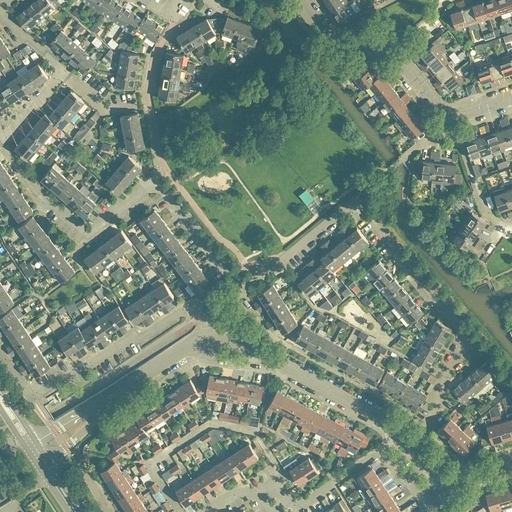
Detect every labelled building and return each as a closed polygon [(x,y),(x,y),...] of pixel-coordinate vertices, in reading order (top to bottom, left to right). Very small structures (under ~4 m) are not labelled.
[(54,8),(48,0),(36,0),(34,2),(45,15),(54,8)] [(96,8),(100,0),(87,0),(86,2),(96,8)] [(105,14),(114,0),(100,0),(96,8),(105,14)] [(115,21),(124,6),(114,0),(105,14),(115,21)] [(349,3),(346,0),(324,0),(333,13),(349,3)] [(489,18),(482,0),(478,0),(479,3),(473,5),(478,21),(489,18)] [(500,14),(495,0),(482,0),(489,18),(500,14)] [(511,10),(507,0),(495,0),(500,14),(511,10)] [(478,21),(473,5),(466,7),(464,1),(460,2),(468,25),(478,21)] [(45,15),(34,2),(25,9),(36,22),(45,15)] [(468,25),(460,2),(455,3),(458,10),(451,13),(456,29),(468,25)] [(340,23),(355,13),(349,3),(333,13),(340,23)] [(124,27),(134,12),(124,6),(115,21),(124,27)] [(36,22),(25,9),(16,16),(27,30),(36,22)] [(136,29),(143,19),(143,18),(134,12),(124,27),(134,33),(137,30),(136,29)] [(146,35),(155,21),(145,14),(143,18),(143,19),(136,29),(137,30),(146,35)] [(233,36),(239,20),(228,16),(222,32),(233,36)] [(216,33),(207,18),(197,24),(206,39),(216,33)] [(239,52),(249,24),(239,20),(233,36),(238,38),(236,44),(237,45),(235,51),(239,52)] [(156,42),(165,27),(155,21),(146,35),(156,42)] [(206,53),(203,48),(204,47),(201,42),(206,39),(197,24),(187,30),(196,45),(198,50),(202,56),(206,53)] [(247,48),(249,42),(255,44),(260,28),(249,24),(239,52),(243,53),(245,47),(247,48)] [(59,51),(70,38),(61,30),(50,44),(59,51)] [(196,45),(187,30),(177,36),(186,51),(196,45)] [(67,59),(78,46),(70,38),(59,51),(67,59)] [(0,59),(10,52),(4,43),(0,44),(0,59)] [(422,68),(441,53),(434,44),(420,55),(425,61),(419,65),(422,68)] [(27,45),(20,49),(24,55),(31,51),(27,45)] [(76,66),(87,53),(78,46),(67,59),(76,66)] [(137,66),(139,54),(122,51),(120,63),(137,66)] [(181,66),(183,54),(166,51),(164,63),(181,66)] [(85,74),(96,61),(87,53),(76,66),(85,74)] [(435,73),(448,62),(441,53),(422,68),(425,72),(430,67),(435,73)] [(511,62),(509,55),(499,59),(504,75),(511,73),(511,75),(511,62)] [(504,75),(499,59),(488,62),(496,85),(500,84),(498,77),(504,75)] [(436,86),(456,71),(448,62),(435,73),(439,78),(434,83),(436,86)] [(496,85),(488,62),(477,66),(482,83),(489,80),(492,87),(496,85)] [(48,77),(38,63),(28,69),(38,84),(48,77)] [(135,77),(137,66),(120,63),(118,74),(135,77)] [(179,77),(181,66),(164,63),(162,74),(179,77)] [(38,84),(28,69),(19,76),(28,90),(38,84)] [(368,85),(382,74),(379,70),(373,74),(368,69),(361,75),(358,71),(352,75),(355,79),(355,80),(363,89),(368,85)] [(449,91),(463,80),(456,71),(436,86),(439,90),(445,85),(449,91)] [(133,89),(135,77),(118,74),(116,86),(133,89)] [(190,91),(191,86),(184,85),(185,83),(179,83),(179,77),(162,74),(160,86),(178,88),(177,89),(183,90),(190,91)] [(375,93),(394,78),(392,75),(386,79),(382,74),(368,85),(375,93)] [(28,90),(19,76),(9,82),(19,97),(28,90)] [(382,102),(396,91),(391,86),(397,81),(394,78),(375,93),(382,102)] [(19,97),(9,82),(0,88),(0,89),(9,103),(19,97)] [(176,100),(177,89),(178,88),(160,86),(158,97),(176,100)] [(0,109),(9,103),(0,89),(0,109)] [(84,102),(71,90),(63,99),(76,111),(84,102)] [(389,111),(409,96),(406,92),(400,97),(396,91),(382,102),(389,111)] [(396,120),(410,109),(406,104),(411,99),(409,96),(389,111),(396,120)] [(76,111),(63,99),(56,108),(69,119),(76,111)] [(69,119),(56,108),(49,116),(48,116),(58,125),(57,125),(61,128),(69,119)] [(401,131),(404,129),(423,114),(420,110),(414,115),(410,109),(396,120),(394,122),(401,131)] [(95,110),(91,117),(96,121),(99,114),(95,110)] [(140,124),(138,112),(121,115),(123,127),(140,124)] [(58,125),(48,116),(49,116),(45,113),(37,122),(50,133),(57,125),(58,125)] [(411,138),(425,127),(420,122),(426,117),(423,114),(404,129),(411,138)] [(50,133),(37,122),(30,131),(43,142),(50,133)] [(142,135),(140,124),(123,127),(125,138),(142,135)] [(505,151),(504,147),(511,143),(507,128),(496,132),(503,151),(505,151)] [(43,142),(30,131),(22,139),(35,151),(43,142)] [(503,151),(496,132),(486,135),(492,151),(500,148),(501,152),(503,151)] [(144,146),(142,135),(125,138),(127,150),(144,146)] [(484,158),(483,154),(492,151),(486,135),(476,139),(483,158),(484,158)] [(35,151),(22,139),(15,148),(28,159),(35,151)] [(483,158),(476,139),(466,142),(471,158),(480,155),(481,159),(483,158)] [(435,152),(434,158),(434,162),(432,178),(431,183),(441,184),(440,189),(442,189),(443,184),(445,163),(440,162),(440,158),(439,158),(440,152),(435,152)] [(142,167),(129,155),(121,164),(134,176),(142,167)] [(434,162),(423,160),(423,161),(416,160),(415,171),(422,172),(421,181),(423,181),(423,177),(432,178),(434,162)] [(72,165),(78,171),(83,166),(76,161),(72,165)] [(455,173),(456,164),(445,163),(443,184),(460,185),(461,173),(455,173)] [(134,176),(121,164),(113,173),(126,184),(134,176)] [(50,187),(61,174),(52,166),(41,179),(50,187)] [(480,168),(473,171),(476,177),(488,173),(486,167),(480,168)] [(0,190),(14,182),(7,172),(0,177),(0,190)] [(58,194),(70,181),(74,177),(69,173),(66,177),(61,174),(50,187),(58,194)] [(126,184),(113,173),(106,182),(119,193),(126,184)] [(67,202),(78,188),(70,181),(58,194),(67,202)] [(0,192),(6,201),(20,191),(14,182),(0,190),(0,192)] [(510,207),(505,191),(503,187),(493,191),(500,210),(510,207)] [(76,209),(87,196),(78,188),(67,202),(76,209)] [(12,210),(26,201),(20,191),(6,201),(12,210)] [(308,210),(316,204),(306,191),(298,198),(308,210)] [(85,217),(96,204),(87,196),(76,209),(85,217)] [(33,210),(26,201),(12,210),(18,220),(33,210)] [(148,229),(162,219),(154,209),(141,220),(148,229)] [(486,222),(469,210),(463,219),(480,231),(486,222)] [(26,236),(40,225),(33,216),(19,226),(26,236)] [(155,238),(169,228),(162,219),(148,229),(155,238)] [(463,225),(460,230),(473,240),(480,231),(463,219),(460,223),(463,225)] [(33,245),(47,234),(40,225),(26,236),(33,245)] [(162,247),(175,237),(169,228),(155,238),(162,247)] [(368,241),(357,228),(348,235),(359,249),(368,241)] [(132,244),(121,230),(112,237),(122,251),(132,244)] [(473,240),(460,230),(454,238),(451,236),(450,237),(467,249),(473,240)] [(40,254),(54,243),(47,234),(33,245),(40,254)] [(359,249),(348,235),(339,242),(350,256),(359,249)] [(122,251),(112,237),(103,244),(113,258),(122,251)] [(169,256),(182,246),(175,237),(162,247),(169,256)] [(350,256),(339,242),(330,250),(341,263),(350,256)] [(47,263),(61,252),(54,243),(40,254),(47,263)] [(113,258),(103,244),(94,251),(104,265),(113,258)] [(176,265),(189,255),(182,246),(169,256),(176,265)] [(341,263),(330,250),(321,257),(324,261),(332,271),(333,270),(341,263)] [(104,265),(94,251),(84,258),(95,272),(104,265)] [(54,272),(68,262),(61,252),(47,263),(54,272)] [(182,274),(196,264),(189,255),(176,265),(182,274)] [(373,280),(386,269),(379,260),(365,271),(373,280)] [(332,271),(324,261),(316,268),(327,281),(336,274),(333,270),(332,271)] [(61,281),(75,271),(68,262),(54,272),(61,281)] [(189,284),(203,273),(196,264),(182,274),(189,284)] [(327,281),(316,268),(307,275),(318,288),(327,281)] [(381,289),(394,277),(386,269),(373,280),(381,289)] [(197,293),(210,282),(203,273),(189,284),(197,293)] [(318,288),(307,275),(298,283),(309,296),(318,288)] [(156,277),(148,281),(151,286),(159,282),(156,277)] [(388,297),(401,286),(394,277),(381,289),(388,297)] [(9,293),(14,299),(30,288),(25,281),(9,293)] [(174,296),(164,282),(154,289),(164,303),(174,296)] [(264,303),(279,294),(273,284),(258,293),(264,303)] [(395,306),(408,295),(401,286),(388,297),(395,306)] [(164,303),(154,289),(145,295),(154,309),(164,303)] [(344,299),(350,295),(347,290),(341,294),(344,299)] [(0,311),(14,302),(7,292),(0,297),(0,311)] [(270,313),(285,303),(279,294),(264,303),(270,313)] [(154,309),(145,295),(135,301),(145,316),(154,309)] [(403,315),(416,303),(408,295),(395,306),(403,315)] [(84,298),(76,303),(80,309),(88,304),(84,298)] [(145,316),(135,301),(125,308),(135,322),(145,316)] [(276,322),(291,313),(285,303),(270,313),(276,322)] [(410,324),(424,312),(416,303),(403,315),(410,324)] [(63,305),(57,309),(60,314),(66,310),(63,305)] [(128,319),(119,305),(109,312),(119,326),(128,319)] [(0,321),(4,328),(18,318),(12,308),(0,316),(0,321)] [(119,326),(109,312),(100,318),(109,332),(119,326)] [(283,332),(297,323),(291,313),(276,322),(283,332)] [(10,337),(25,328),(18,318),(4,328),(10,337)] [(109,332),(100,318),(90,324),(100,339),(109,332)] [(445,339),(451,329),(436,320),(430,330),(445,339)] [(100,339),(90,324),(81,330),(81,331),(87,341),(90,345),(100,339)] [(305,346),(314,331),(303,325),(295,340),(305,346)] [(87,341),(81,331),(81,330),(78,326),(68,333),(78,347),(87,341)] [(17,347),(31,337),(25,328),(10,337),(17,347)] [(48,328),(34,336),(38,342),(52,334),(48,328)] [(439,349),(445,339),(430,330),(424,340),(439,349)] [(315,351),(324,336),(314,331),(305,346),(315,351)] [(78,347),(68,333),(59,339),(68,354),(78,347)] [(325,357),(334,342),(324,336),(315,351),(325,357)] [(23,356),(37,347),(31,337),(17,347),(23,356)] [(433,359),(439,349),(424,340),(419,350),(433,359)] [(335,362),(344,347),(334,342),(325,357),(335,362)] [(60,346),(51,351),(54,356),(63,351),(60,346)] [(29,366),(44,356),(37,347),(23,356),(29,366)] [(345,368),(354,353),(344,347),(335,362),(345,368)] [(427,369),(433,359),(419,350),(413,360),(427,369)] [(355,373),(363,358),(354,353),(345,368),(355,373)] [(36,375),(50,366),(44,356),(29,366),(36,375)] [(373,364),(364,358),(363,358),(355,373),(365,379),(373,364)] [(499,372),(488,359),(479,367),(490,380),(499,372)] [(375,385),(384,370),(373,364),(365,379),(375,385)] [(490,380),(479,367),(470,374),(481,387),(490,380)] [(388,392),(397,377),(387,371),(378,386),(388,392)] [(481,387),(470,374),(462,382),(473,395),(481,387)] [(216,400),(221,377),(210,375),(208,384),(200,387),(203,390),(206,390),(206,391),(208,392),(207,398),(216,400)] [(228,396),(231,379),(221,377),(216,400),(226,402),(228,396)] [(398,398),(407,383),(397,377),(388,392),(398,398)] [(238,398),(242,381),(231,379),(228,396),(238,398)] [(204,392),(203,390),(200,387),(196,389),(190,380),(181,386),(190,400),(204,392)] [(249,400),(252,383),(242,381),(238,398),(249,400)] [(473,395),(462,382),(453,389),(464,402),(473,395)] [(260,403),(264,386),(252,383),(249,400),(260,403)] [(408,404),(417,389),(407,383),(398,398),(408,404)] [(190,400),(181,386),(172,392),(181,406),(190,400)] [(418,410),(427,395),(417,389),(408,404),(418,410)] [(279,411),(287,395),(277,390),(276,391),(271,401),(269,405),(269,406),(266,411),(270,413),(273,408),(279,411)] [(184,410),(181,406),(172,392),(163,398),(172,412),(174,416),(184,410)] [(284,424),(296,400),(287,395),(279,411),(284,414),(280,422),(284,424)] [(163,418),(172,412),(163,398),(153,404),(163,418)] [(298,421),(306,405),(296,400),(284,424),(288,426),(292,418),(298,421)] [(163,418),(153,404),(144,410),(154,424),(163,418)] [(304,431),(315,411),(306,405),(298,421),(303,424),(301,429),(304,431)] [(458,406),(453,411),(459,417),(464,412),(458,406)] [(154,424),(144,410),(135,416),(138,420),(145,430),(154,424)] [(219,418),(223,419),(224,413),(214,411),(212,417),(219,418)] [(317,431),(325,416),(315,411),(304,431),(308,433),(311,428),(317,431)] [(451,417),(450,418),(436,432),(444,440),(458,426),(454,421),(458,417),(455,414),(451,417)] [(250,418),(248,425),(258,427),(260,417),(250,415),(250,418)] [(511,439),(511,432),(508,419),(502,421),(500,415),(496,416),(503,442),(511,439)] [(324,442),(335,421),(325,416),(317,431),(323,434),(320,439),(324,442)] [(492,418),(494,424),(487,426),(492,445),(503,442),(496,416),(492,418)] [(145,430),(138,420),(129,425),(139,440),(141,443),(150,437),(148,434),(145,430)] [(336,441),(344,426),(335,421),(324,442),(327,444),(330,438),(336,441)] [(139,440),(129,425),(120,431),(133,452),(137,449),(133,443),(139,440)] [(343,452),(354,431),(344,426),(336,441),(342,444),(337,453),(341,455),(343,452)] [(452,448),(470,429),(467,426),(463,430),(458,426),(444,440),(452,448)] [(220,439),(213,429),(205,434),(208,440),(211,445),(220,439)] [(232,437),(228,431),(213,429),(220,439),(222,443),(232,437)] [(356,451),(360,443),(365,446),(370,437),(355,429),(354,431),(343,452),(341,455),(345,457),(349,448),(356,451)] [(460,456),(474,441),(469,436),(473,432),(470,429),(452,448),(460,456)] [(133,452),(120,431),(110,438),(113,442),(110,444),(114,452),(113,453),(117,458),(122,454),(120,452),(125,448),(129,454),(133,452)] [(253,448),(249,443),(240,449),(249,463),(259,457),(258,457),(264,453),(258,444),(253,448)] [(310,443),(307,448),(317,453),(320,448),(310,443)] [(249,463),(240,449),(231,455),(240,469),(249,463)] [(231,455),(229,452),(220,458),(221,461),(231,475),(240,469),(231,455)] [(121,463),(117,458),(113,453),(108,456),(112,463),(101,471),(107,480),(121,471),(118,465),(121,463)] [(311,459),(309,457),(303,461),(300,456),(296,458),(309,478),(318,471),(317,469),(311,459)] [(321,466),(315,457),(311,459),(317,469),(321,466)] [(309,478),(296,458),(292,460),(296,465),(290,469),(299,484),(309,478)] [(231,475),(221,461),(212,466),(222,481),(231,475)] [(212,466),(211,464),(202,470),(203,472),(213,487),(222,481),(212,466)] [(283,473),(289,470),(287,464),(280,467),(283,473)] [(378,476),(377,474),(372,467),(354,478),(361,488),(378,476)] [(113,489),(131,477),(129,474),(125,476),(121,471),(107,480),(113,489)] [(384,475),(382,471),(377,474),(378,476),(361,488),(367,497),(384,485),(380,478),(384,475)] [(213,487),(203,472),(194,478),(204,493),(213,487)] [(143,484),(150,479),(147,474),(139,479),(143,484)] [(119,498),(133,489),(130,483),(133,481),(131,477),(113,489),(119,498)] [(204,493),(194,478),(189,482),(186,478),(183,481),(195,499),(204,493)] [(195,499),(183,481),(180,483),(182,486),(176,490),(185,505),(195,499)] [(390,495),(389,492),(384,485),(367,497),(372,506),(376,504),(390,495)] [(511,506),(511,504),(507,487),(497,491),(502,510),(502,511),(506,511),(505,509),(511,506)] [(125,507),(143,495),(140,491),(137,494),(133,489),(119,498),(125,507)] [(391,496),(396,493),(394,489),(389,492),(390,495),(376,504),(380,511),(383,511),(396,504),(391,496)] [(494,511),(502,510),(497,491),(486,494),(491,511),(494,511)] [(127,511),(136,511),(145,507),(141,501),(145,499),(143,495),(125,507),(127,511)] [(342,499),(332,506),(330,508),(333,511),(351,511),(352,511),(342,499)] [(411,507),(416,503),(415,501),(405,508),(408,511),(413,508),(411,507)] [(333,511),(330,508),(332,506),(328,502),(325,504),(328,509),(323,511),(333,511)]
